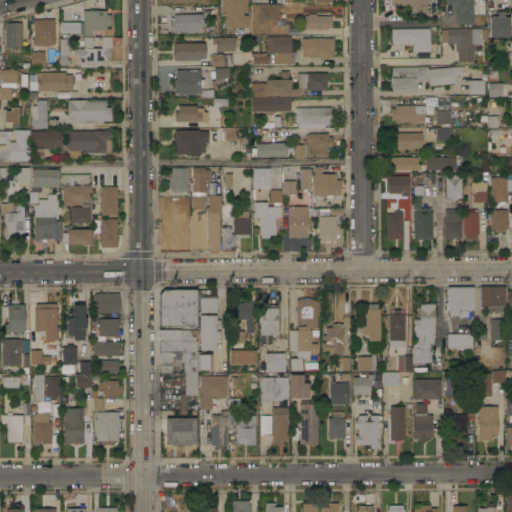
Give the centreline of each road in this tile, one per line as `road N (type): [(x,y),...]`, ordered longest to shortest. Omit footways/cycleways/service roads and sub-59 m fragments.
road 1 (residential): [(142,274),(511,272)]
road 2 (residential): [(144,476),(511,473)]
road 3 (tertiary): [(142,274),(140,0)]
road 4 (residential): [(364,273),(363,0)]
road 5 (tertiary): [(144,476),(142,274)]
road 6 (residential): [(0,477),(144,476)]
road 7 (residential): [(0,274),(142,274)]
